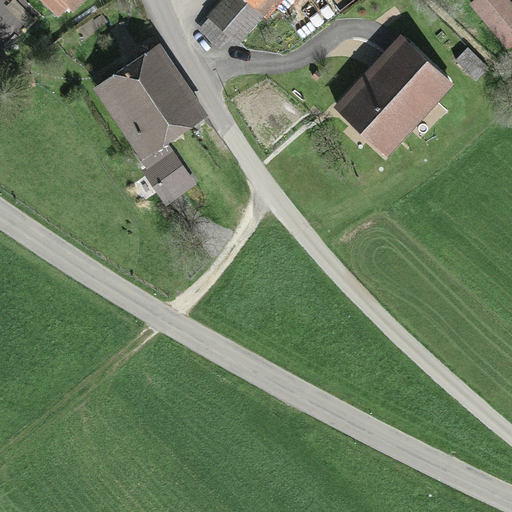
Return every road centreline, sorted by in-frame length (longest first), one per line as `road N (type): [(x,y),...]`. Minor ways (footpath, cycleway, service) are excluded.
road 1 (secondary): [(0,212),(166,319),(511,498)]
road 2 (residential): [(511,432),(380,313),(311,237),(242,144),(158,0)]
road 3 (track): [(495,84),(408,179),(311,237)]
road 4 (track): [(0,460),(166,319)]
road 5 (track): [(272,188),(218,268),(166,319)]
